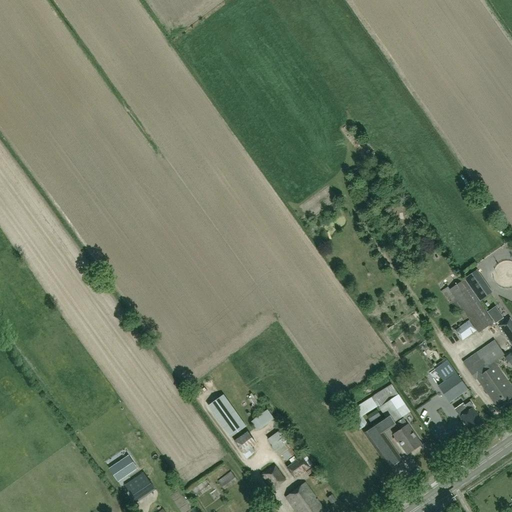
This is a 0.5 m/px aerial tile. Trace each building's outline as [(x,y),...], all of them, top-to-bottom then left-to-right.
[(479,302),(493,293),(477,270),(464,279),(479,302)] [(463,321),(468,318),(478,333),(493,323),(464,279),(449,289),(448,287),(441,291),(448,301),(449,300),(463,321)] [(497,326),(511,347),(511,346),(511,320),(510,317),(497,326)] [(468,321),(453,331),(459,341),(474,331),(468,321)] [(476,373),(493,362),(504,354),(494,340),(462,362),(474,379),(478,376),(476,373)] [(511,395),(511,389),(493,362),(476,373),(478,376),(483,383),(480,385),(496,407),(511,395)] [(468,389),(456,373),(438,386),(449,403),(468,389)] [(378,406),(379,407),(378,408),(386,418),(364,433),(389,468),(400,461),(381,434),(395,425),(394,423),(409,413),(399,395),(398,395),(391,384),(350,411),(356,420),(352,423),(358,431),(368,425),(362,417),(378,406)] [(254,408),(259,405),(252,394),(247,397),(254,408)] [(246,427),(230,405),(224,397),(211,407),(217,415),(215,416),(231,437),(246,427)] [(459,406),(455,409),(463,420),(471,432),(483,423),(478,416),(473,409),(474,408),(472,405),(470,402),(468,403),(465,405),(463,403),(459,406)] [(380,416),(376,410),(366,416),(370,422),(380,416)] [(394,435),(407,454),(421,445),(407,425),(402,419),(397,422),(402,429),(394,435)] [(300,451),(289,435),(288,435),(284,428),(268,439),(272,445),(272,446),(279,456),(283,453),(287,459),(300,451)] [(255,442),(247,431),(234,441),(246,458),(252,454),(247,448),(255,442)] [(120,479),(139,467),(129,453),(110,466),(115,474),(116,473),(120,479)] [(294,462),(302,473),(313,466),(305,454),(294,462)] [(286,480),(274,465),(260,474),(272,489),(286,480)] [(309,476),(315,485),(322,480),(316,471),(309,476)] [(231,472),(218,481),(224,490),(237,480),(231,472)] [(155,490),(144,473),(125,486),(136,503),(155,490)] [(198,498),(211,488),(206,481),(192,490),(198,498)] [(285,497),(295,511),(325,511),(305,483),(285,497)] [(332,494),(327,497),(331,503),(335,500),(332,494)]
